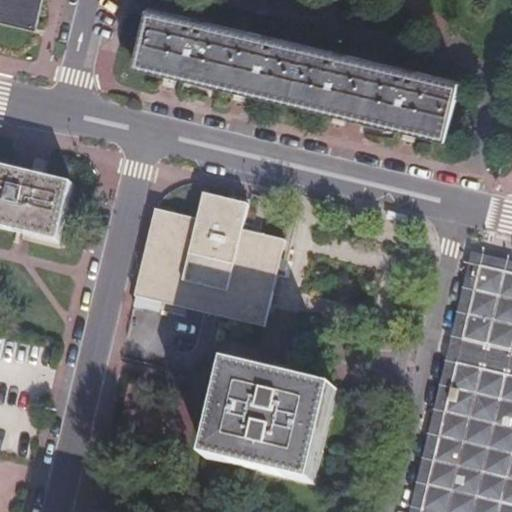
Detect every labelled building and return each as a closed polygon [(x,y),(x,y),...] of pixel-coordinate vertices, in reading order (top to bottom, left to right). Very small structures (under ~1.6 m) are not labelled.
[(50,22),(45,21),(49,0),(0,0),(0,16),(49,27),(50,22)] [(148,9),(134,66),(445,140),(458,84),(148,9)] [(0,234),(21,238),(58,247),(70,189),(0,176),(0,234)] [(132,295),(265,328),(285,240),(243,230),(249,203),(202,192),(196,219),(155,209),(132,295)] [(511,511),(511,259),(475,251),(414,511),(511,511)] [(338,392),(228,366),(206,463),(316,488),(338,392)]
